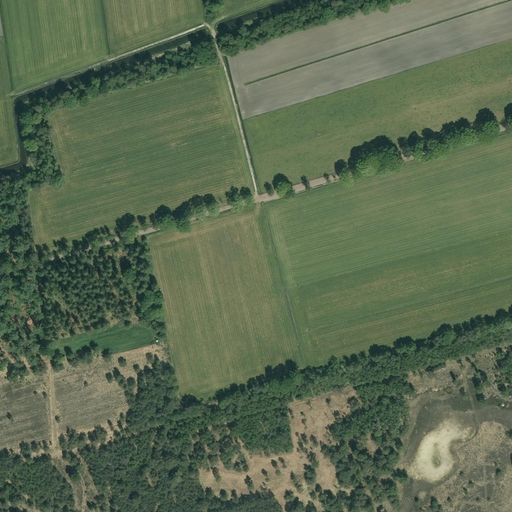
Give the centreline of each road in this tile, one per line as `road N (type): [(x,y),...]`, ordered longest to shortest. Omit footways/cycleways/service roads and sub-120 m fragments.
road 1 (track): [(511,125),(0,274)]
road 2 (track): [(213,32),(21,103),(29,165),(0,179)]
road 3 (track): [(203,23),(224,66),(258,199)]
